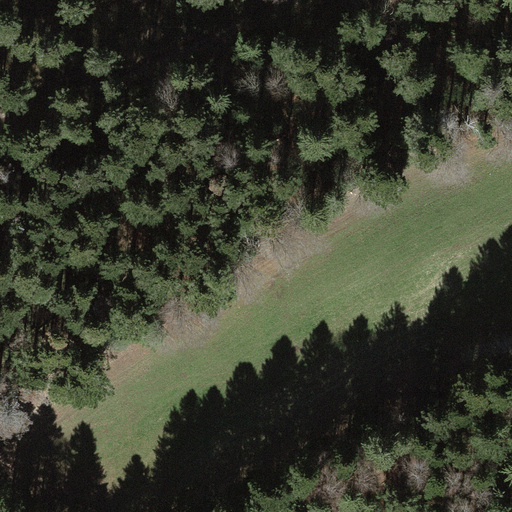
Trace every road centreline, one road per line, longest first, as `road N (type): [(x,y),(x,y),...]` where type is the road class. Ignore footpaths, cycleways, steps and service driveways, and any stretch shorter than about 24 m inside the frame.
road 1 (track): [(0,112),(172,47),(267,0)]
road 2 (track): [(48,95),(153,0)]
